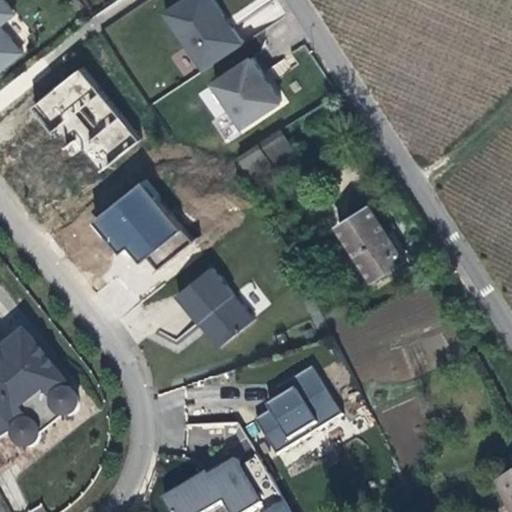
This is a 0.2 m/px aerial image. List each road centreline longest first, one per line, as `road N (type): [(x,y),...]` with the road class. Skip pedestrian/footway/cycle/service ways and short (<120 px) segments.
road 1 (residential): [(511,323),(296,0)]
road 2 (residential): [(98,511),(147,456),(134,353),(0,193)]
